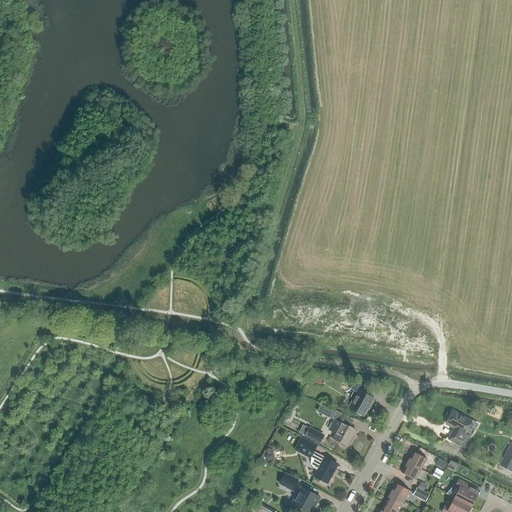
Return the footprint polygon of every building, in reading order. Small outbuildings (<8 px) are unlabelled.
[(374,399),(362,392),(366,386),(362,384),(353,383),(350,389),(353,391),(350,397),(354,399),(348,408),(363,416),(367,409),(368,409),(374,399)] [(355,430),(341,422),(340,421),(343,414),(335,410),(331,418),(334,419),(328,430),(336,433),(333,439),(347,446),(355,430)] [(470,436),(464,433),(471,421),(452,411),(446,424),(458,430),(456,435),(455,435),(452,441),(464,448),(470,436)] [(324,435),(309,427),(304,437),(319,445),(324,435)] [(337,464),(331,460),(324,457),(313,452),(316,446),(301,438),(295,450),(312,459),(311,460),(311,462),(312,466),(314,468),(317,470),(314,476),(327,483),(337,464)] [(406,458),(412,447),(407,444),(400,454),(406,458)] [(511,445),(501,466),(511,472),(511,470),(511,445)] [(421,469),(426,459),(413,451),(407,462),(421,469)] [(271,452),(268,452),(265,455),(265,458),(267,461),(271,461),(274,458),(274,455),(271,452)] [(438,458),(435,465),(442,469),(446,462),(438,458)] [(415,480),(421,469),(407,462),(401,472),(415,480)] [(298,480),(287,474),(284,480),(295,486),(298,480)] [(287,490),(289,483),(280,480),(278,487),(287,490)] [(471,507),(479,490),(458,480),(455,486),(459,488),(454,498),(471,507)] [(420,482),(417,488),(423,491),(427,485),(420,482)] [(409,490),(400,485),(395,483),(390,493),(403,501),(409,490)] [(314,508),(320,497),(304,489),(301,487),(291,505),(303,511),(309,511),(312,507),(314,508)] [(429,494),(417,487),(413,495),(425,501),(429,494)] [(254,489),(247,490),(249,498),(256,496),(254,489)] [(398,511),(403,501),(390,493),(384,504),(398,511)] [(467,511),(471,507),(454,498),(449,508),(445,506),(441,511),(467,511)] [(254,511),(271,511),(255,503),(251,510),(254,511)]
